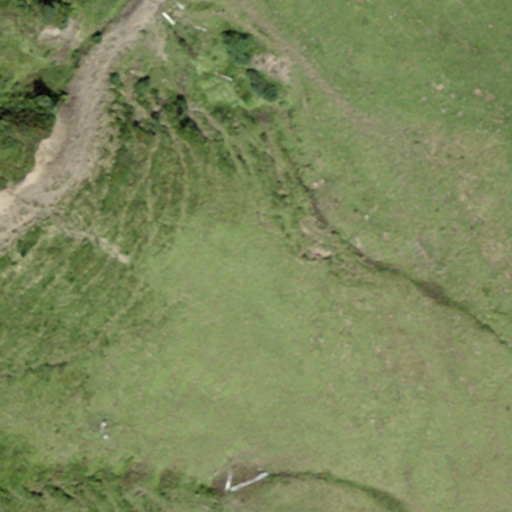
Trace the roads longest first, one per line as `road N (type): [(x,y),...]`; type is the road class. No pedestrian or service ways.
road 1 (track): [(148,0),(100,60),(68,171),(0,233)]
road 2 (track): [(511,22),(387,0)]
